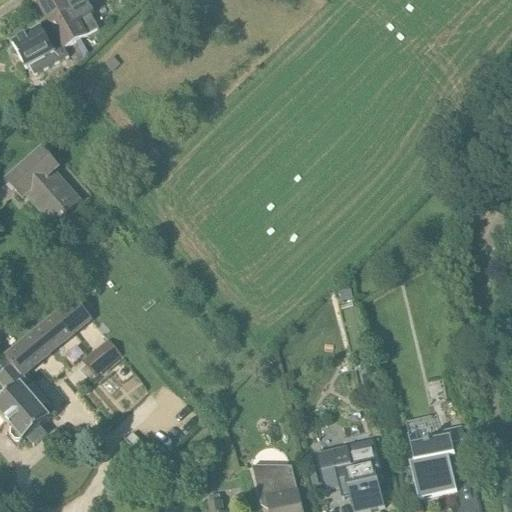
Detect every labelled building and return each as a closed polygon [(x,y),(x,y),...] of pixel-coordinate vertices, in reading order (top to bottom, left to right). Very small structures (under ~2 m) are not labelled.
[(73,12),(66,0),(46,0),(37,5),(47,23),(42,25),(43,26),(47,24),(59,20),(68,38),(74,36),(78,42),(88,37),(74,11),(73,12)] [(68,38),(59,20),(47,24),(43,26),(42,25),(38,28),(40,32),(13,47),(25,72),(55,56),(55,55),(78,42),(74,36),(68,38)] [(140,178),(162,159),(151,147),(129,166),(140,178)] [(83,204),(56,175),(61,170),(44,151),(7,185),(22,203),(27,200),(53,230),(83,204)] [(73,298),(0,351),(0,395),(3,400),(2,402),(97,324),(73,298)] [(109,343),(96,354),(107,367),(121,356),(109,343)] [(26,392),(0,405),(0,419),(10,433),(30,443),(34,448),(51,436),(45,428),(56,417),(48,408),(44,410),(26,392)] [(419,501),(457,492),(450,459),(469,454),(463,428),(434,435),(436,442),(412,448),(416,468),(411,469),(419,501)] [(351,459),(348,448),(316,456),(325,493),(341,489),(343,500),(350,498),(353,511),(373,511),(385,509),(379,482),(383,481),(376,452),(351,459)] [(298,493),(292,468),(252,468),(261,504),(267,503),(269,511),(303,511),(299,492),(298,493)] [(223,511),(222,503),(207,505),(208,511),(223,511)]
